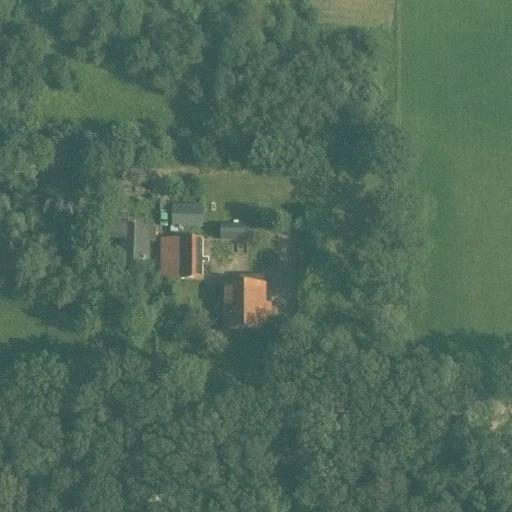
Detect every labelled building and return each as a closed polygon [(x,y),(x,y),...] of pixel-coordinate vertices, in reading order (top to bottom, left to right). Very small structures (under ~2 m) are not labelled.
[(202,229),(203,207),(172,206),(172,228),(202,229)] [(220,242),(245,242),(245,226),(220,226),(220,242)] [(155,244),(155,228),(119,228),(119,263),(147,264),(147,244),(155,244)] [(160,280),(203,281),(203,241),(177,240),(177,239),(162,238),(160,280)] [(263,277),(239,277),(239,286),(224,286),(224,330),(263,330),(263,287),(263,277)] [(15,511),(39,511),(50,510),(43,479),(20,484),(25,505),(14,507),(15,511)]
